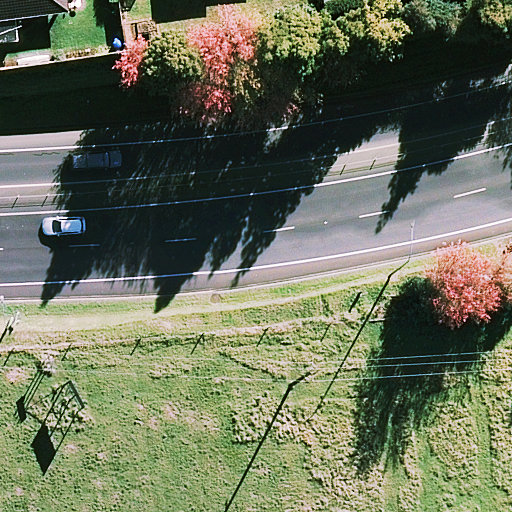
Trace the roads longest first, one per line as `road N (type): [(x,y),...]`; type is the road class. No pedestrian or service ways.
road 1 (trunk): [(511,177),(336,221),(0,257)]
road 2 (trunk): [(0,168),(328,134),(511,96)]
